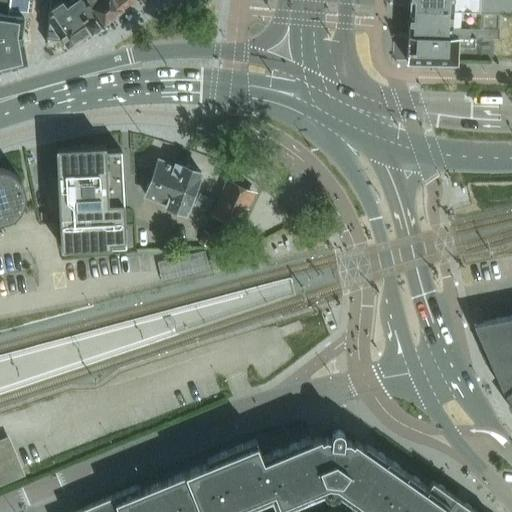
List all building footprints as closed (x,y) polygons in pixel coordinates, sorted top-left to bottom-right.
[(24,30),(23,30),(24,16),(30,17),(32,0),(0,0),(0,69),(3,68),(11,66),(26,63),(26,62),(28,62),(25,45),(27,45),(29,41),(30,41),(28,33),(24,30)] [(63,0),(50,9),(46,42),(55,43),(55,42),(59,40),(65,41),(68,46),(72,43),(76,44),(82,39),(83,36),(86,33),(91,30),(92,31),(104,23),(86,0),(63,0)] [(86,0),(104,23),(121,9),(123,8),(122,6),(129,0),(86,0)] [(511,0),(480,0),(480,10),(454,9),(411,7),(410,34),(469,37),(488,38),(499,38),(500,12),(511,11),(511,0)] [(454,9),(480,10),(480,0),(411,0),(411,7),(454,9)] [(511,11),(500,12),(499,38),(498,57),(511,57),(511,11)] [(469,37),(410,34),(410,35),(409,41),(407,60),(408,60),(408,61),(457,63),(457,62),(458,47),(470,48),(470,46),(488,46),(488,38),(469,37)] [(62,248),(64,249),(125,246),(126,245),(127,244),(125,208),(124,196),(122,157),(122,151),(121,150),(120,149),(107,150),(106,147),(106,146),(104,145),(74,147),(59,147),(57,148),(57,149),(57,155),(59,186),(60,212),(60,221),(62,247),(62,248)] [(176,165),(164,161),(159,159),(159,161),(146,195),(168,203),(168,205),(187,212),(202,172),(183,164),(182,165),(176,163),(176,165)] [(0,222),(3,222),(7,221),(12,219),(16,216),(20,212),(24,207),(26,202),(27,196),(26,191),(24,184),(21,178),(16,174),(11,171),(5,169),(0,168),(0,222)] [(239,225),(254,194),(239,187),(239,184),(234,182),(231,183),(228,182),(213,213),(228,220),(225,225),(236,230),(238,225),(239,225)] [(201,193),(195,204),(202,207),(207,196),(201,193)] [(207,196),(202,207),(208,210),(213,200),(207,196)] [(205,231),(200,242),(208,246),(213,235),(205,231)] [(205,250),(158,262),(162,282),(210,270),(205,250)] [(511,315),(474,323),(503,388),(511,380),(511,315)] [(376,511),(479,511),(461,499),(433,479),(428,486),(367,442),(364,447),(355,440),(354,441),(350,439),(345,438),(345,434),(345,432),(344,430),(342,428),(340,427),(337,428),(335,429),(333,430),(333,433),(332,437),(326,436),(323,438),(322,437),(312,441),(310,436),(263,455),(256,438),(207,458),(209,462),(141,490),(139,484),(81,508),(71,511),(221,511),(275,490),(280,503),(329,483),(337,484),(376,511)] [(0,483),(24,473),(9,437),(0,440),(0,483)] [(353,511),(336,499),(327,511),(302,511),(298,511),(353,511)]
